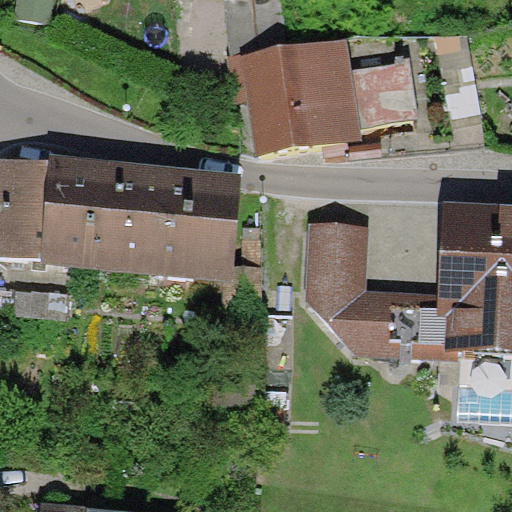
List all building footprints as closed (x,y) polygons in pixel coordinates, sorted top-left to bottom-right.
[(55,0),(15,0),(10,32),(49,39),(55,0)] [(284,0),(217,0),(228,88),(243,86),(252,149),(358,135),(356,120),(418,112),(411,55),(334,65),(331,43),(291,48),(284,0)] [(232,182),(0,164),(0,253),(226,270),(232,182)] [(511,205),(443,203),(441,287),(441,300),(470,301),(469,342),(511,343),(511,205)] [(354,212),(301,211),(298,296),(340,341),(438,344),(441,300),(441,287),(357,280),(354,212)]
